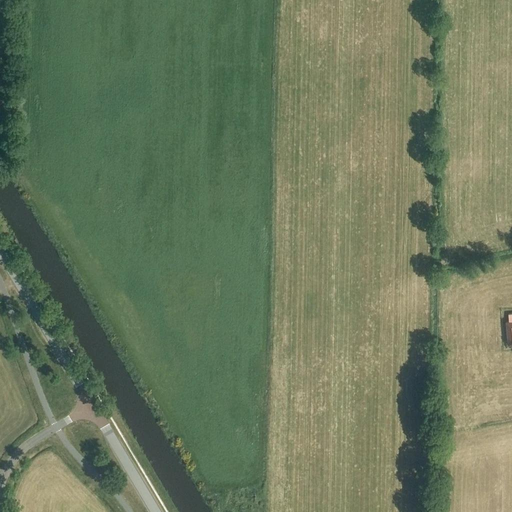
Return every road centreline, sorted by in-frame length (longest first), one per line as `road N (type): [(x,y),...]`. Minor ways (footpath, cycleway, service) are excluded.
road 1 (tertiary): [(92,407),(0,251)]
road 2 (unclassified): [(0,485),(20,451),(92,407)]
road 3 (tertiary): [(154,511),(92,407)]
